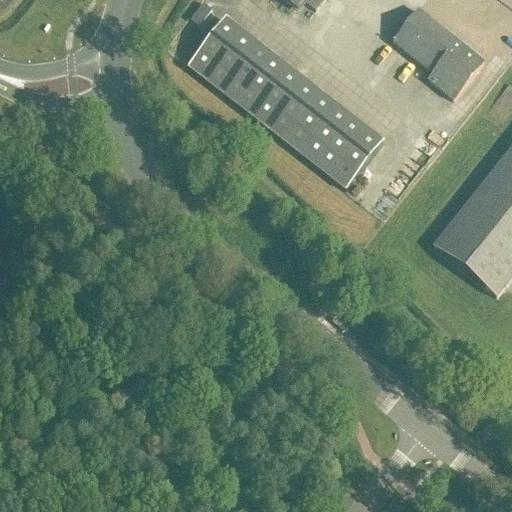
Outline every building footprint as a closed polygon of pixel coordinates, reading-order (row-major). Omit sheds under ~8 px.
[(273,0),(292,15),(304,0),(273,0)] [(203,9),(190,26),(199,32),(212,16),(203,9)] [(454,107),(474,81),(484,69),(417,16),(392,48),(433,80),(428,86),(454,107)] [(251,122),(288,75),(225,25),(188,73),(251,122)] [(511,155),(434,254),(497,303),(511,284),(511,155)]
